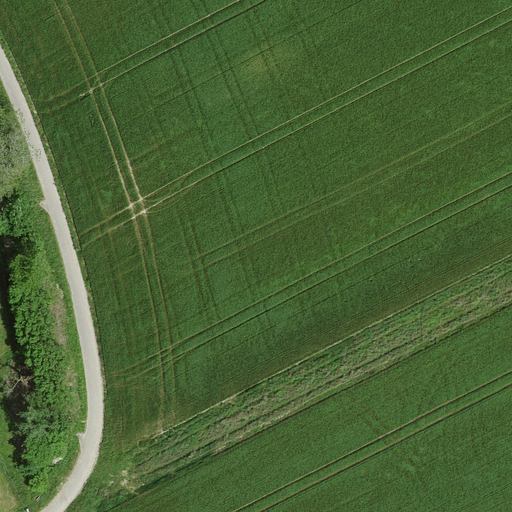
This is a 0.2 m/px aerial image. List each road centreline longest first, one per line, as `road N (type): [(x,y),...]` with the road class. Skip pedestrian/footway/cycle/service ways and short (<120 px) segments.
road 1 (track): [(0,60),(66,245),(93,376),(92,440),(50,511)]
road 2 (track): [(0,192),(47,432)]
